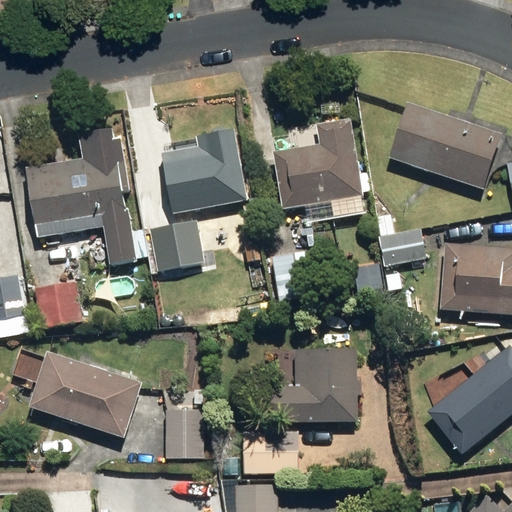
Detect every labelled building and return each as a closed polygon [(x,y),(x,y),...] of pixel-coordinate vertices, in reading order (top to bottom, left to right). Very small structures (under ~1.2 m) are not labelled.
[(386,162),(478,193),(497,139),(404,107),(386,162)] [(269,157),(280,212),(360,197),(346,124),(313,130),(317,148),(269,157)] [(99,230),(107,268),(133,263),(119,195),(127,194),(117,143),(109,145),(106,133),(75,140),(80,162),(20,174),(34,243),(99,230)] [(157,157),(167,216),(245,203),(233,134),(193,140),(194,151),(157,157)] [(149,233),(156,276),(201,267),(194,225),(149,233)] [(376,242),(382,270),(424,261),(418,233),(376,242)] [(438,312),(511,317),(511,251),(443,247),(438,312)] [(269,261),(276,304),(320,298),(313,254),(269,261)] [(349,267),(350,284),(362,284),(361,267),(349,267)] [(0,280),(0,321),(22,318),(15,278),(0,280)] [(33,292),(39,331),(80,326),(75,286),(33,292)] [(414,379),(432,362),(420,348),(401,366),(414,379)] [(424,416),(459,458),(511,415),(511,356),(507,350),(424,416)] [(262,390),(262,426),(355,426),(355,354),(293,354),(293,391),(262,390)] [(26,409),(118,442),(136,389),(44,358),(26,409)] [(184,379),(186,394),(201,393),(200,377),(184,379)] [(163,414),(164,462),(202,462),(202,413),(163,414)] [(241,476),(295,476),(296,435),(240,435),(241,476)] [(233,492),(233,511),(274,511),(274,492),(233,492)] [(511,511),(511,502),(502,511),(511,511)]
